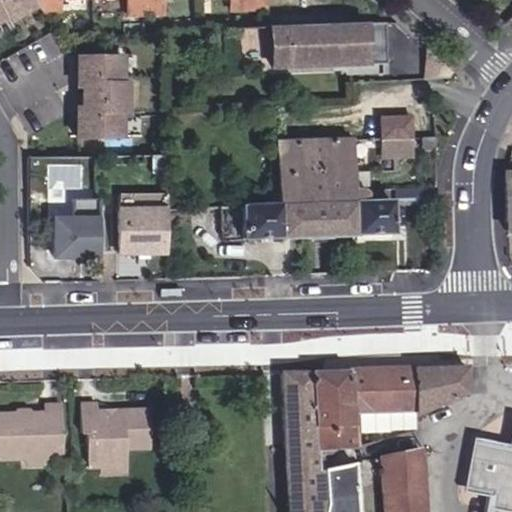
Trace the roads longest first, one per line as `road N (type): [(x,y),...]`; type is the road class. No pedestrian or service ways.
road 1 (tertiary): [(469,317),(11,331)]
road 2 (tertiary): [(469,317),(469,182),(489,120),(511,84)]
road 3 (residential): [(0,128),(7,143),(11,331)]
